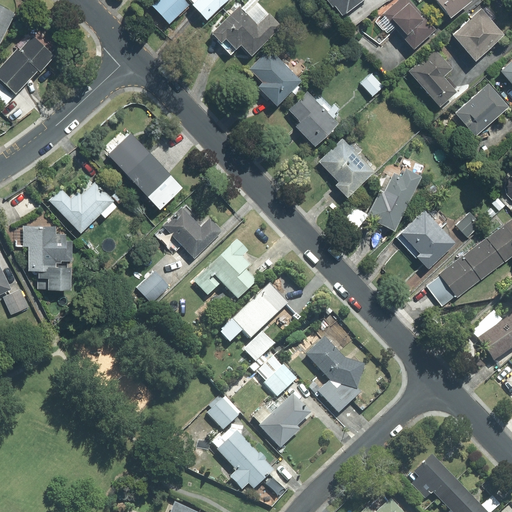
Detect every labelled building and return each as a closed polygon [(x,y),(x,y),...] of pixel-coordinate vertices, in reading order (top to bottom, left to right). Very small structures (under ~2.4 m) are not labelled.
[(157,0),(152,4),(170,23),(191,3),(207,20),(228,0),(157,0)] [(241,43),(252,54),(281,24),(270,13),(269,14),(257,2),(259,0),(258,0),(249,0),(242,8),(240,6),(213,33),(220,40),(219,41),(231,53),(241,43)] [(335,6),(343,16),(363,0),(327,0),(333,7),(335,6)] [(435,30),(409,0),(399,0),(379,18),(376,22),(384,30),(388,33),(396,26),(414,48),(435,30)] [(418,0),(420,2),(422,0),(436,0),(451,18),(472,0),(418,0)] [(0,44),(16,14),(0,5),(0,44)] [(504,35),(481,10),(453,35),(476,60),(504,35)] [(32,34),(0,68),(0,78),(16,94),(38,70),(40,72),(55,56),(32,34)] [(452,69),(434,49),(409,71),(440,106),(457,92),(443,77),(452,69)] [(297,77),(306,67),(296,57),(287,66),(271,50),(251,69),(264,83),(260,87),(277,105),(301,81),(297,77)] [(511,61),(501,71),(511,83),(511,61)] [(372,74),(361,84),(373,96),(383,86),(372,74)] [(14,97),(0,84),(0,111),(0,112),(14,97)] [(509,107),(489,84),(456,113),(476,136),(509,107)] [(334,114),(339,109),(335,104),(332,107),(320,96),(316,100),(308,91),(289,110),(301,122),(297,127),(315,146),(338,124),(333,118),(336,116),(334,114)] [(129,131),(105,153),(154,209),(179,187),(129,131)] [(343,139),(319,162),(339,182),(336,185),(348,197),(374,172),(343,139)] [(396,176),(385,171),(364,217),(392,230),(419,174),(401,166),(396,176)] [(59,188),(46,200),(77,233),(99,213),(102,217),(115,205),(90,178),(69,198),(59,188)] [(118,188),(110,196),(118,204),(126,197),(118,188)] [(29,190),(0,208),(0,217),(7,228),(40,207),(29,190)] [(162,227),(153,235),(171,254),(179,246),(192,260),(221,232),(207,218),(199,225),(181,206),(160,225),(162,227)] [(424,210),(396,237),(416,258),(418,257),(429,269),(455,244),(439,228),(448,219),(439,210),(432,218),(424,210)] [(481,224),(470,213),(456,226),(468,237),(481,224)] [(511,219),(487,238),(505,261),(511,256),(511,219)] [(59,261),(69,261),(70,239),(35,238),(36,226),(22,226),(21,246),(25,247),(24,271),(36,271),(36,279),(45,279),(44,289),(67,290),(68,268),(53,267),(53,263),(58,264),(59,261)] [(462,256),(480,280),(505,261),(487,238),(462,256)] [(244,274),(255,263),(234,241),(192,282),(206,297),(218,286),(234,302),(253,284),(244,274)] [(462,256),(439,274),(440,275),(456,295),(457,297),(480,280),(462,256)] [(0,293),(10,289),(0,267),(0,293)] [(169,285),(153,270),(134,289),(150,304),(169,285)] [(427,286),(442,305),(456,295),(440,275),(427,286)] [(249,340),(287,304),(268,284),(216,334),(226,345),(241,332),(249,340)] [(19,289),(1,297),(9,314),(27,306),(19,289)] [(471,330),(478,337),(504,320),(494,310),(471,330)] [(511,347),(511,313),(504,320),(478,337),(494,360),(511,347)] [(273,345),(261,332),(241,350),(253,363),(273,345)] [(322,338),(303,355),(326,380),(330,381),(316,393),(335,415),(360,394),(356,389),(364,367),(342,360),(322,338)] [(262,384),(276,398),(296,380),(273,355),(255,372),(264,382),(262,384)] [(310,414),(292,394),(280,405),(272,396),(249,417),(278,450),(298,432),(295,428),(310,414)] [(222,399),(219,395),(207,406),(210,410),(206,414),(221,431),(240,415),(224,397),(222,399)] [(227,478),(240,492),(247,485),(251,490),(271,471),(234,431),(214,450),(234,471),(227,478)] [(429,455),(411,472),(416,478),(409,484),(423,499),(430,493),(448,511),(446,511),(489,511),(497,504),(489,496),(478,506),(429,455)] [(270,477),(263,484),(276,497),(283,490),(270,477)] [(367,511),(364,508),(359,511),(399,511),(387,499),(372,511),(367,511)] [(193,511),(172,502),(167,511),(193,511)]
